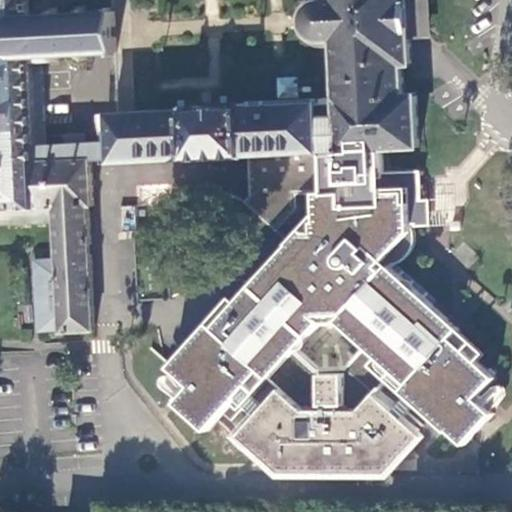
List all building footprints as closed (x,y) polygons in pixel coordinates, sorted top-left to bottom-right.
[(0,0),(0,15),(33,14),(32,0),(0,0)] [(141,111),(126,112),(119,112),(121,141),(121,157),(122,160),(195,156),(195,158),(253,156),(254,194),(249,199),(281,230),(301,208),(300,193),(321,192),(323,219),(319,220),(319,230),(311,230),(309,228),(296,243),(298,244),(223,327),(216,322),(177,365),(198,384),(183,401),(214,429),(269,371),(276,376),(326,321),(347,318),(414,380),(408,387),(469,441),(497,411),(482,395),(500,376),(456,336),(464,327),(395,265),(398,261),(400,262),(407,259),(414,251),(417,246),(418,239),(418,237),(416,229),(415,224),(419,224),(432,223),(432,203),(423,204),(423,201),(422,170),(386,170),(386,150),(424,148),(420,94),(407,95),(406,64),(414,63),(413,39),(410,0),(329,0),(324,0),(319,2),(314,6),(310,10),(308,19),(309,25),(312,30),(319,36),(327,38),(340,38),(344,101),(252,106),(252,104),(250,104),(250,102),(236,102),(236,105),(218,106),(209,106),(208,104),(194,104),(195,106),(192,106),(191,109),(141,111)] [(119,0),(120,10),(123,10),(125,51),(123,51),(125,78),(122,78),(123,82),(124,82),(126,112),(141,111),(137,28),(135,0),(119,0)] [(432,0),(410,0),(413,39),(435,38),(432,0)] [(0,58),(36,57),(36,60),(47,60),(60,59),(60,61),(64,61),(63,53),(88,52),(88,59),(92,59),(92,53),(99,52),(118,52),(118,56),(121,56),(120,51),(123,51),(125,51),(123,10),(120,10),(118,10),(117,5),(114,6),(114,11),(98,11),(89,12),(88,5),(85,5),(85,12),(61,13),(61,7),(57,7),(57,13),(33,14),(0,15),(0,58)] [(0,207),(43,206),(41,161),(40,144),(36,60),(36,57),(0,58),(0,207)] [(51,143),(47,60),(36,60),(40,144),(51,143)] [(282,77),(283,97),(303,96),(302,76),(282,77)] [(40,144),(41,161),(96,158),(104,158),(121,157),(121,141),(103,142),(94,142),(94,141),(92,141),(92,142),(66,143),(66,142),(64,142),(64,143),(51,143),(40,144)] [(41,161),(43,206),(60,205),(61,219),(62,258),(41,259),(44,326),(66,325),(66,329),(99,328),(93,205),(98,204),(96,158),(41,161)] [(206,191),(181,192),(182,201),(191,200),(192,199),(199,196),(206,194),(206,191)] [(423,201),(423,204),(432,203),(432,223),(419,224),(419,227),(435,226),(435,228),(455,227),(454,198),(434,199),(434,200),(423,201)] [(43,206),(0,207),(0,221),(61,219),(60,205),(43,206)] [(309,411),(286,391),(240,440),(287,481),(394,482),(427,438),(382,397),(364,412),(309,411)]
